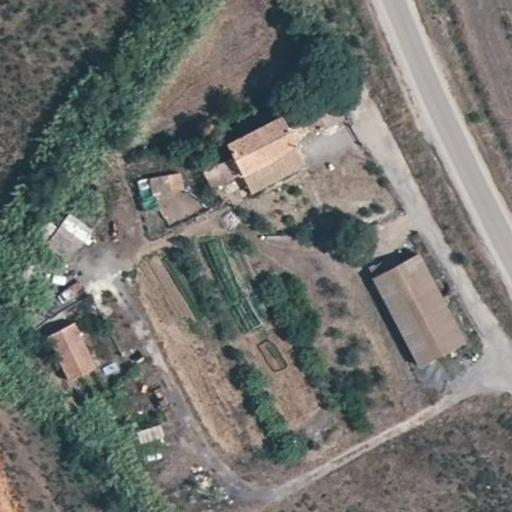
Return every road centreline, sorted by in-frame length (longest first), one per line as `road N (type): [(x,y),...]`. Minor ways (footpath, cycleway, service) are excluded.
road 1 (track): [(511,361),(318,466),(260,492),(246,489)]
road 2 (track): [(511,356),(364,106)]
road 3 (tertiary): [(511,260),(431,106),(389,0)]
